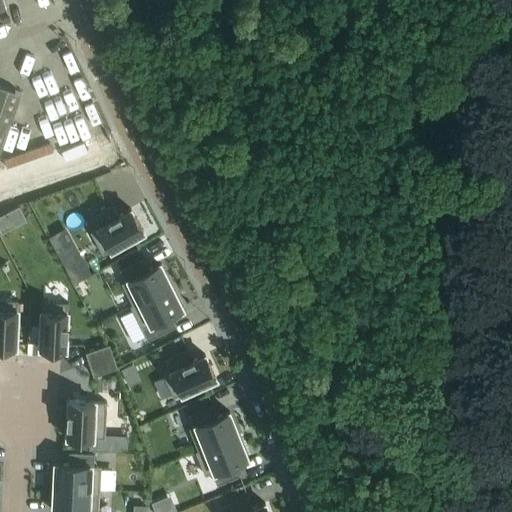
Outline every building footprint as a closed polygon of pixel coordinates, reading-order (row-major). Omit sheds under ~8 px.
[(0,17),(0,39),(17,38),(15,16),(0,17)] [(90,90),(100,86),(91,64),(81,68),(90,90)] [(74,95),(84,92),(76,71),(67,74),(74,95)] [(0,147),(20,92),(0,84),(0,147)] [(64,130),(16,147),(21,161),(68,144),(64,130)] [(96,227),(90,230),(102,253),(143,230),(130,208),(118,214),(112,203),(90,215),(96,227)] [(19,205),(0,214),(0,229),(1,232),(26,219),(19,205)] [(142,257),(120,268),(125,279),(121,282),(132,303),(132,304),(171,284),(160,262),(148,268),(142,257)] [(132,311),(124,315),(136,338),(144,334),(146,339),(176,324),(170,312),(182,306),(171,284),(129,306),(132,311)] [(0,297),(0,344),(15,345),(17,299),(0,297)] [(41,300),(39,346),(65,348),(67,301),(41,300)] [(109,343),(85,351),(89,363),(113,355),(109,343)] [(169,369),(162,372),(173,396),(215,377),(204,353),(192,359),(187,347),(164,358),(169,369)] [(113,355),(89,363),(93,375),(117,366),(113,355)] [(68,399),(66,435),(91,437),(90,449),(126,450),(127,438),(104,437),(106,401),(68,399)] [(211,404),(188,413),(193,425),(188,427),(197,449),(197,450),(238,434),(229,410),(216,415),(211,404)] [(197,449),(195,450),(204,474),(211,471),(216,483),(240,474),(235,462),(247,457),(238,434),(197,450),(197,449)] [(54,462),(53,486),(99,489),(100,464),(93,464),(93,452),(68,450),(68,463),(54,462)] [(53,486),(52,510),(65,510),(65,511),(90,511),(98,511),(99,489),(53,486)] [(247,494),(219,504),(221,511),(267,511),(264,502),(251,506),(247,494)]
